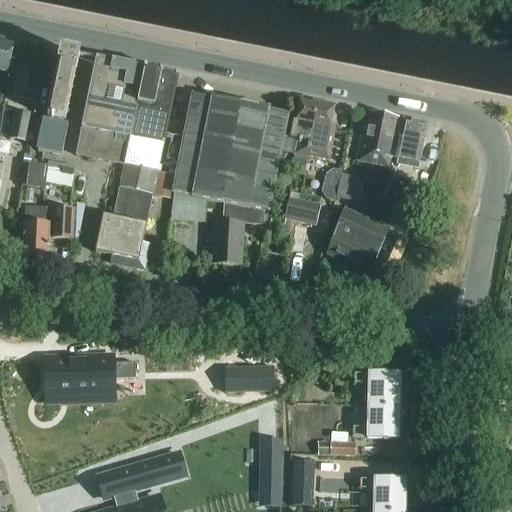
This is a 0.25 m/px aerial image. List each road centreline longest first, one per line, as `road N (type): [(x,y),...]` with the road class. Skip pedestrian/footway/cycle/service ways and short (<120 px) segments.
road 1 (tertiary): [(493,150),(478,124),(438,110),(0,23)]
road 2 (unclassified): [(0,303),(470,328)]
road 3 (tertiary): [(465,511),(470,328)]
road 4 (tertiary): [(470,328),(493,150)]
